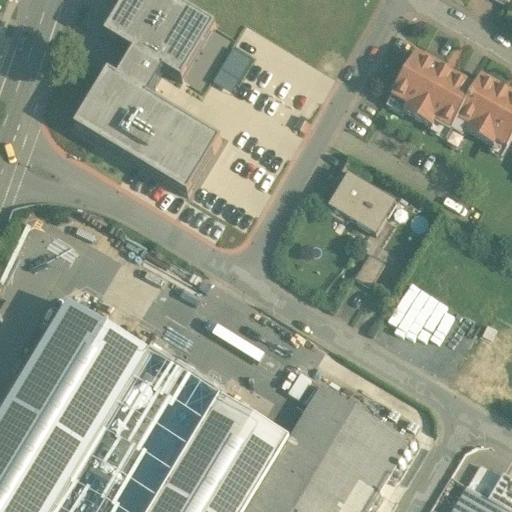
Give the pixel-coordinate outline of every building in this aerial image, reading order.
[(216,30),(165,0),(129,0),(124,9),(105,39),(130,54),(133,56),(118,82),(108,76),(75,132),(132,166),(188,200),(221,144),(148,101),(161,80),(164,75),(182,86),(184,83),(176,79),(207,28),(214,33),(216,30)] [(488,0),(504,9),(508,0),(488,0)] [(124,9),(122,8),(103,40),(129,56),(130,54),(105,39),(124,9)] [(207,28),(176,79),(184,83),(214,33),(207,28)] [(252,63),(233,52),(221,72),(240,83),(252,63)] [(444,71),(416,55),(391,99),(407,108),(404,115),(432,131),(435,124),(452,133),(457,123),(456,122),(475,89),(451,75),(449,77),(442,73),(444,71)] [(231,97),(240,83),(221,72),(212,85),(231,97)] [(503,91),(481,79),(475,89),(456,122),(457,123),(468,129),(465,134),(493,150),(496,145),(507,151),(511,142),(511,96),(510,95),(509,97),(502,93),(503,91)] [(306,122),(300,119),(293,129),(299,133),(306,122)] [(371,176),(349,163),(341,175),(348,180),(349,179),(365,188),(371,176)] [(365,188),(349,179),(348,180),(326,217),(343,227),(346,222),(376,240),(387,223),(382,220),(391,206),(395,209),(396,208),(365,188)] [(385,268),(369,259),(355,283),(370,292),(385,268)] [(69,309),(0,422),(0,511),(369,511),(410,445),(321,391),(290,442),(174,373),(180,363),(166,355),(161,365),(69,309)] [(489,505),(502,482),(481,469),(468,491),(488,504),(489,505)] [(511,511),(511,487),(502,482),(489,505),(500,511),(511,511)] [(483,511),(488,504),(468,491),(455,511),(483,511)]
